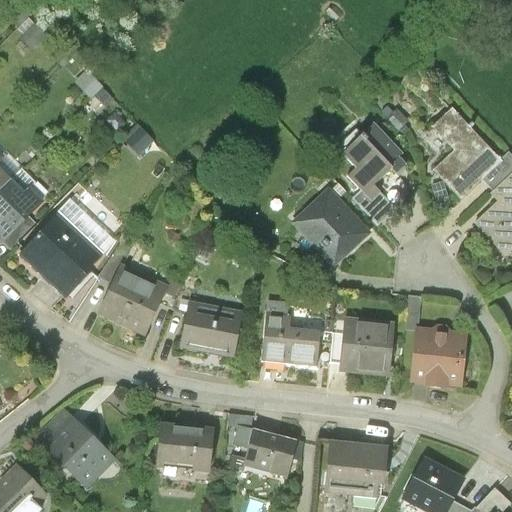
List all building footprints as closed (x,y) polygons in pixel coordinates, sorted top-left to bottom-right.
[(88,73),(74,87),(87,100),(91,95),(100,86),(101,86),(88,73)] [(100,86),(91,95),(104,107),(113,99),(100,86)] [(500,159),(451,109),(433,127),(457,152),(435,173),(461,200),(483,180),(502,161),(500,159)] [(401,155),(374,127),(344,156),(357,170),(348,178),(361,191),(370,201),(379,192),(373,186),(390,169),(396,175),(404,167),(397,159),(401,155)] [(137,128),(124,142),(137,155),(151,141),(137,128)] [(483,180),(493,190),(511,171),(511,157),(507,153),(500,159),(502,161),(483,180)] [(511,171),(493,190),(490,192),(498,200),(474,223),(504,254),(511,245),(511,171)] [(22,193),(7,178),(0,185),(0,239),(2,241),(27,216),(40,204),(26,190),(22,193)] [(367,233),(328,190),(292,223),(314,247),(332,266),(367,233)] [(396,210),(379,192),(370,201),(361,191),(352,200),(378,228),(396,210)] [(100,254),(55,213),(19,253),(64,294),(100,254)] [(27,216),(2,241),(10,249),(35,224),(27,216)] [(97,278),(113,285),(120,269),(129,249),(120,245),(97,278)] [(319,278),(332,266),(314,247),(301,258),(319,278)] [(164,288),(120,269),(113,285),(99,317),(144,336),(164,288)] [(420,299),(408,297),(404,330),(416,331),(420,299)] [(241,314),(189,303),(179,348),(231,359),(241,314)] [(287,317),(265,314),(260,363),(316,368),(320,333),(286,329),(287,317)] [(391,323),(345,318),(343,335),(339,362),(339,368),(385,374),(391,323)] [(463,336),(416,331),(411,381),(458,386),(463,336)] [(329,361),(339,362),(343,335),(332,334),(329,361)] [(113,455),(65,412),(37,442),(85,485),(113,455)] [(212,431),(161,427),(158,463),(209,467),(212,431)] [(297,443),(252,431),(243,467),(287,479),(297,443)] [(386,448),(330,442),(325,492),(375,498),(376,481),(382,482),(386,448)] [(462,483),(422,463),(405,497),(434,511),(446,511),(452,502),(462,483)] [(46,495),(21,470),(0,490),(0,511),(38,511),(42,508),(38,503),(46,495)] [(495,490),(475,510),(477,511),(502,511),(510,504),(495,490)] [(472,511),(452,502),(446,511),(472,511)]
